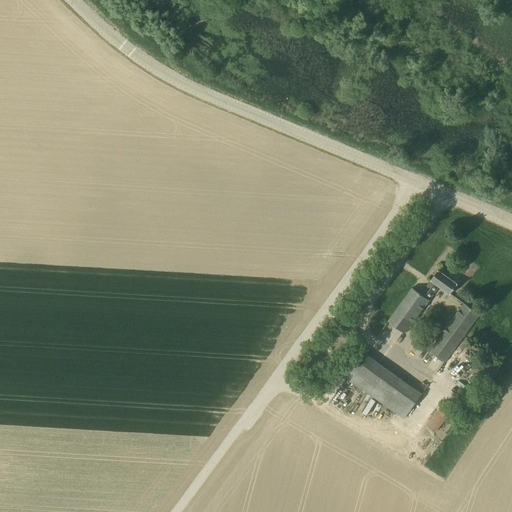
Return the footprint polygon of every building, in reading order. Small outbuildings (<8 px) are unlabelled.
[(458,284),(439,271),(432,280),(421,293),(413,287),(388,321),(406,334),(430,300),(440,286),(451,294),(458,284)] [(446,362),(481,314),(464,303),(429,351),(446,362)] [(404,419),(422,393),(366,352),(347,379),(404,419)] [(487,378),(493,368),(482,361),(476,370),(487,378)] [(469,403),(474,396),(467,391),(462,399),(469,403)] [(436,433),(449,417),(439,410),(426,425),(436,433)]
